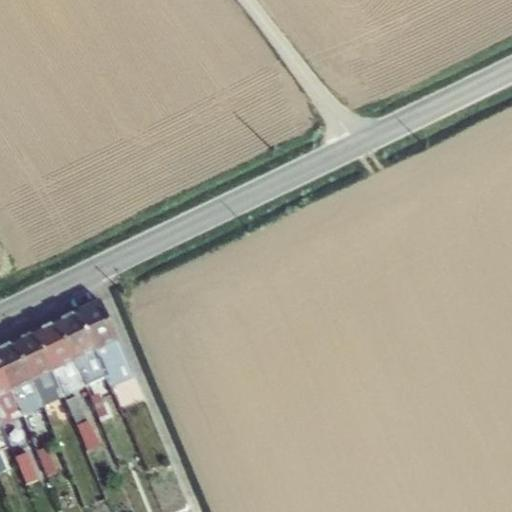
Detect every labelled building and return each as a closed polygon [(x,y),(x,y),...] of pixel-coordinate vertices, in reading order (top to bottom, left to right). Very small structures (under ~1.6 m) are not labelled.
[(111,389),(135,379),(101,301),(79,312),(80,314),(97,353),(100,360),(102,359),(110,377),(107,378),(111,389)] [(97,353),(80,314),(75,317),(74,315),(62,321),(64,323),(59,325),(87,388),(107,378),(110,377),(102,359),(100,360),(97,353)] [(87,388),(59,325),(54,327),(52,325),(42,330),(43,332),(38,335),(65,398),(87,388)] [(18,345),(45,408),(65,399),(65,398),(38,335),(32,338),(31,336),(22,340),(23,342),(18,345)] [(0,360),(25,418),(45,408),(18,345),(12,348),(11,345),(0,351),(1,353),(0,353),(0,360)] [(25,418),(0,360),(0,420),(3,428),(25,418)] [(109,415),(100,394),(92,398),(100,419),(109,415)] [(79,397),(68,403),(78,427),(89,423),(79,397)] [(89,423),(78,427),(89,452),(101,448),(96,434),(89,423)] [(48,448),(38,453),(49,478),(59,474),(48,448)] [(0,475),(8,471),(0,453),(0,475)] [(28,453),(16,459),(27,487),(40,481),(28,453)]
